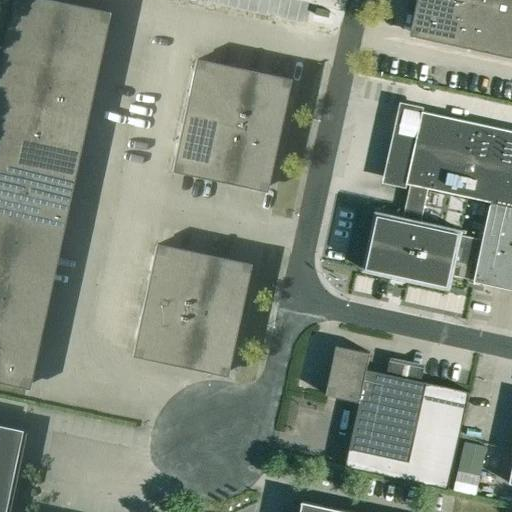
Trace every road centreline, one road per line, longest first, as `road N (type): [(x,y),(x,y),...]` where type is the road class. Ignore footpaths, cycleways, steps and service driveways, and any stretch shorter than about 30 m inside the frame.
road 1 (unclassified): [(294,299),(356,0)]
road 2 (unclassified): [(511,348),(294,299)]
road 3 (unclassified): [(214,440),(269,398),(294,299)]
